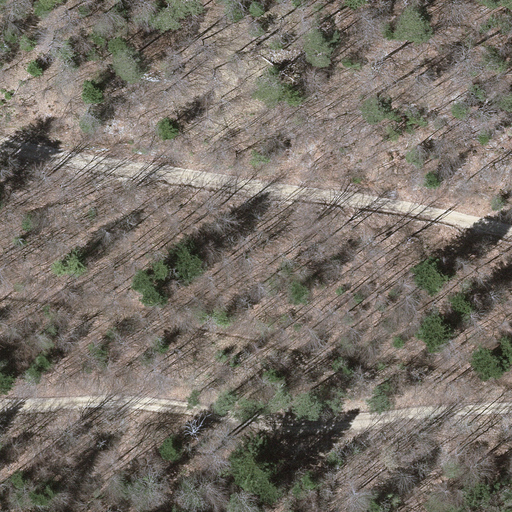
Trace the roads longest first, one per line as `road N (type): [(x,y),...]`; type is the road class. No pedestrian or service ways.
road 1 (track): [(511,237),(0,144)]
road 2 (track): [(0,404),(122,400),(274,419),(359,420),(511,407)]
